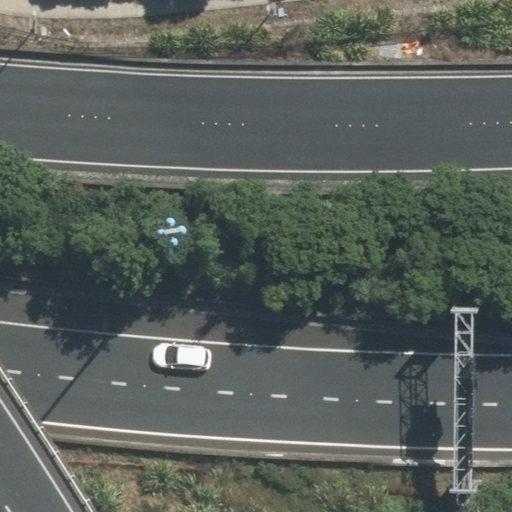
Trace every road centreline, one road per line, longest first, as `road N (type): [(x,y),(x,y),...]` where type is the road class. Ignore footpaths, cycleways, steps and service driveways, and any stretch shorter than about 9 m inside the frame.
road 1 (motorway): [(511,403),(230,399),(0,368)]
road 2 (motorway): [(0,105),(310,130),(511,128)]
